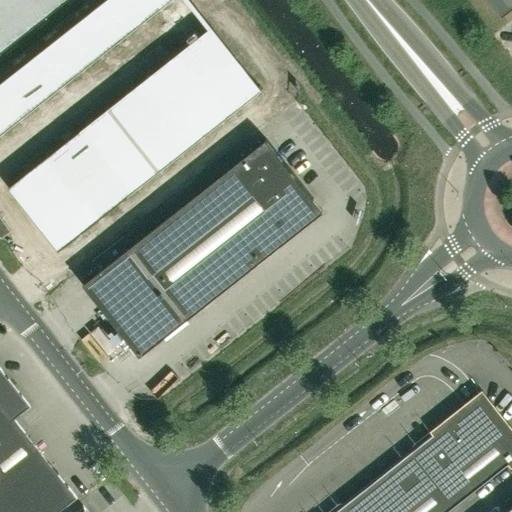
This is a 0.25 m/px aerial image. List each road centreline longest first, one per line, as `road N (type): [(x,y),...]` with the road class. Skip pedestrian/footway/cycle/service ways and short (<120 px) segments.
road 1 (unclassified): [(488,236),(161,491)]
road 2 (unclassified): [(161,491),(0,283)]
road 3 (tertiary): [(500,159),(364,0)]
